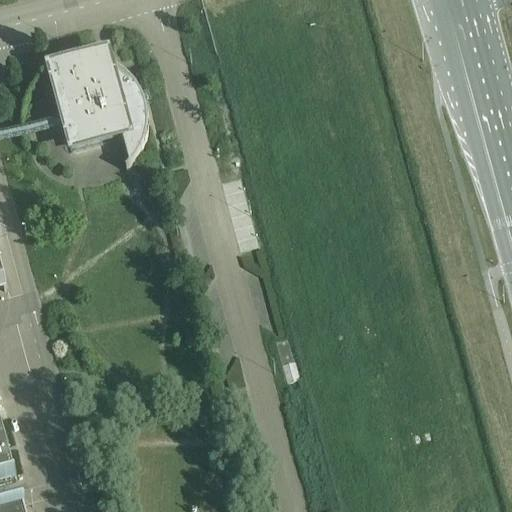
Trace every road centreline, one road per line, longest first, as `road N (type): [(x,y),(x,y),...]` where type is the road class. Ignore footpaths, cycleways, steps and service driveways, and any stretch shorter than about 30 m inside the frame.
road 1 (unknown): [(0,139),(84,511)]
road 2 (unclassified): [(511,196),(453,0)]
